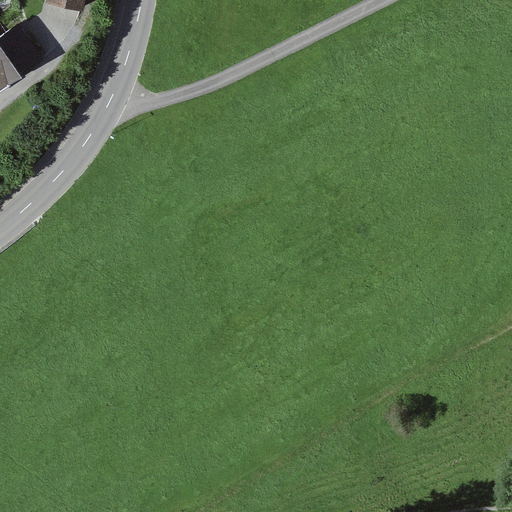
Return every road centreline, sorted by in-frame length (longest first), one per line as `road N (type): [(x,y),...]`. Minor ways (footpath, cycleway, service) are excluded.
road 1 (track): [(206,511),(511,324)]
road 2 (tertiary): [(0,230),(80,151),(127,60),(142,0)]
